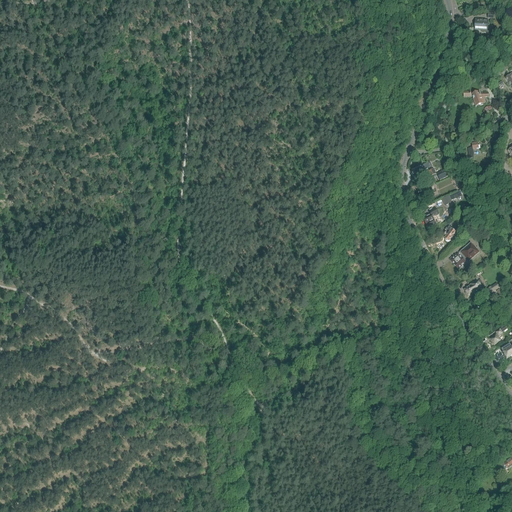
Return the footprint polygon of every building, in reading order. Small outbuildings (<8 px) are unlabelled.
[(482,33),(487,33),(488,21),(483,21),(483,19),(475,19),(474,31),(482,31),(482,33)] [(506,65),(497,72),(500,75),(508,68),(506,65)] [(479,91),(471,94),(476,107),(480,105),(480,106),(483,105),(483,104),(486,103),(483,97),(488,97),(488,94),(480,94),(479,91)] [(472,147),(467,149),(468,149),(468,150),(468,151),(468,152),(468,153),(468,154),(468,155),(468,156),(468,157),(468,158),(473,158),(473,156),(473,154),(473,152),(473,150),(480,149),(480,146),(478,146),(477,142),(472,144),(472,147)] [(413,173),(412,173),(414,178),(420,176),(421,178),(424,176),(425,176),(425,175),(424,174),(422,171),(427,169),(429,168),(432,167),(430,163),(428,164),(421,167),(418,168),(414,170),(413,171),(412,171),(413,173)] [(433,169),(431,170),(428,171),(429,172),(429,173),(425,175),(425,176),(424,176),(426,179),(427,179),(436,174),(433,169)] [(437,174),(440,181),(448,177),(444,171),(437,174)] [(456,179),(455,179),(461,190),(464,189),(463,186),(459,178),(456,179)] [(432,188),(431,187),(425,188),(426,189),(417,191),(419,198),(427,196),(433,195),(433,194),(435,193),(433,187),(432,188)] [(460,191),(449,196),(451,201),(456,199),(462,196),(460,191)] [(452,203),(449,196),(442,200),(443,201),(444,205),(445,206),(452,203)] [(430,215),(423,219),(426,226),(429,224),(431,228),(436,225),(435,223),(434,221),(433,218),(435,217),(439,215),(437,209),(429,213),(430,215)] [(446,232),(443,237),(445,238),(444,239),(449,243),(450,241),(452,243),(458,235),(456,233),(457,232),(453,229),(452,229),(448,226),(445,231),(447,232),(446,232)] [(471,243),(460,252),(461,252),(459,254),(463,258),(464,257),(467,261),(468,262),(480,252),(474,246),(473,246),(471,243)] [(461,252),(460,252),(459,253),(462,257),(461,257),(458,254),(457,255),(456,255),(453,257),(454,258),(451,261),(460,272),(463,269),(461,267),(466,263),(467,261),(464,257),(463,258),(459,254),(461,252)] [(470,285),(471,286),(466,289),(468,292),(466,293),(468,296),(471,295),(476,292),(482,288),(481,287),(478,281),(477,280),(470,285)] [(484,293),(483,294),(484,295),(485,297),(494,292),(497,289),(499,288),(497,284),(494,285),(492,286),(484,292),(484,293)] [(491,294),(485,298),(487,300),(488,302),(489,303),(495,299),(494,298),(497,296),(494,292),(491,294)] [(492,313),(486,304),(481,307),(483,309),(477,313),(482,319),(492,313)] [(504,326),(500,329),(499,329),(495,332),(496,334),(498,337),(503,333),(502,333),(507,329),(504,326)] [(501,340),(496,334),(492,338),(493,340),(491,341),(494,346),(501,340)] [(510,344),(501,350),(503,352),(504,355),(505,357),(507,359),(510,357),(511,356),(511,346),(511,347),(510,344)] [(496,467),(498,469),(501,473),(506,469),(507,469),(508,468),(511,465),(511,457),(504,464),(503,461),(496,467)]
